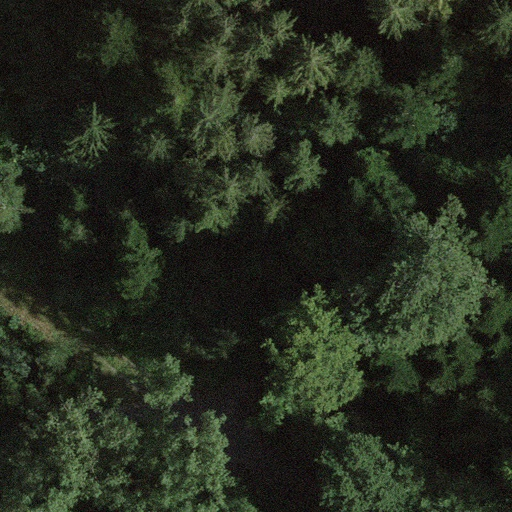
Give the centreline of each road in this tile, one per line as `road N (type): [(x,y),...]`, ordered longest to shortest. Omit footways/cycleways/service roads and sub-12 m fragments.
road 1 (track): [(452,511),(297,404),(200,379)]
road 2 (track): [(200,379),(78,277),(0,253)]
